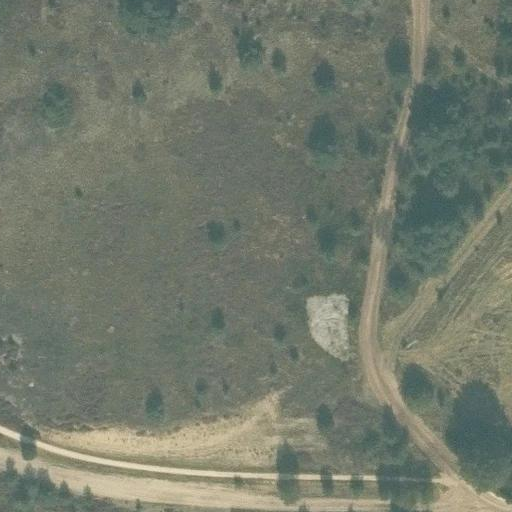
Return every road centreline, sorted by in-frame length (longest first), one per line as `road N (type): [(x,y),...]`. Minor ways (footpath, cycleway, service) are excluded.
road 1 (track): [(466,483),(376,394),(368,326),(430,0)]
road 2 (track): [(306,511),(142,505),(0,456)]
road 3 (track): [(372,358),(385,324),(445,276),(511,195)]
